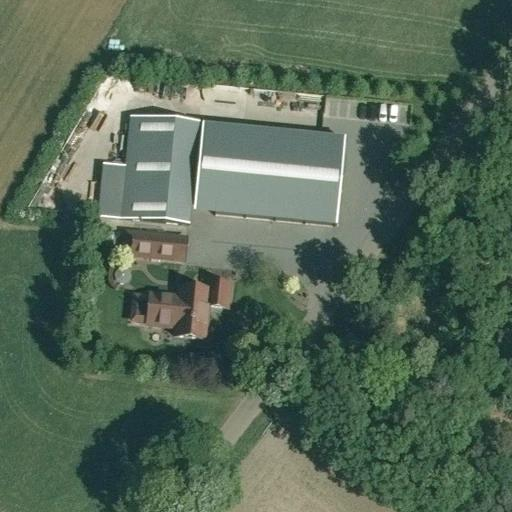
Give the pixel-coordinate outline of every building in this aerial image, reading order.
[(112,85),(107,106),(129,111),(134,89),(112,85)] [(192,205),(199,125),(130,118),(121,219),(190,226),(192,205)] [(199,125),(192,205),(215,207),(215,215),(334,226),(343,139),(199,125)] [(127,256),(138,257),(182,261),(184,240),(129,234),(127,256)] [(205,340),(210,292),(180,289),(179,299),(151,296),(148,325),(176,328),(175,337),(205,340)]
